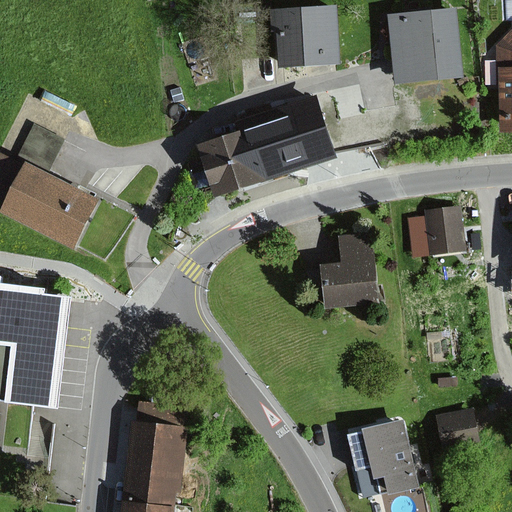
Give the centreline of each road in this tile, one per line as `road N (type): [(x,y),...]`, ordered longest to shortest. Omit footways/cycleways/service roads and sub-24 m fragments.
road 1 (residential): [(185,312),(154,277),(145,234),(168,173),(198,132),(261,103),(391,72)]
road 2 (residential): [(185,312),(195,266),(279,212),(384,183),(491,170)]
road 3 (unclassified): [(185,312),(279,433),(327,511)]
road 4 (residential): [(100,511),(127,352),(139,331),(185,312)]
road 5 (residential): [(491,170),(511,360)]
